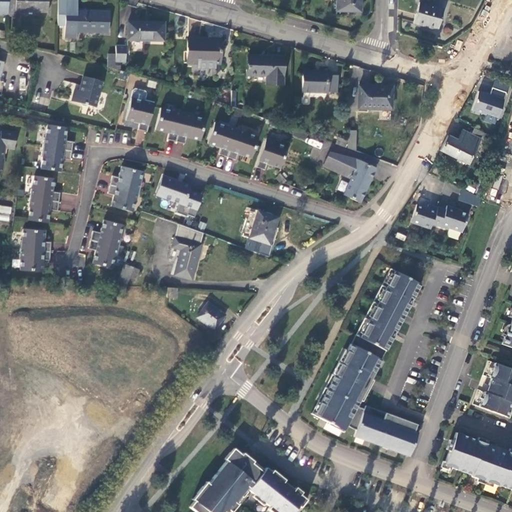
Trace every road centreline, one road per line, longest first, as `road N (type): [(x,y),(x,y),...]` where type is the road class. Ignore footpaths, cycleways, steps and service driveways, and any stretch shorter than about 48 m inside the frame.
road 1 (residential): [(65,266),(93,164),(108,152),(160,160),(348,219),(366,232)]
road 2 (residential): [(511,233),(414,485)]
road 3 (residential): [(414,485),(315,444),(228,375)]
road 4 (tertiary): [(456,85),(392,203),(366,232)]
road 5 (residential): [(220,14),(377,59)]
road 6 (unknown): [(287,280),(171,287),(156,275),(152,252)]
road 7 (tertiary): [(218,365),(138,479)]
road 8 (tertiary): [(138,479),(228,375)]
road 9 (tertiary): [(228,375),(304,268)]
road 10 (tertiary): [(304,268),(279,286),(218,365)]
